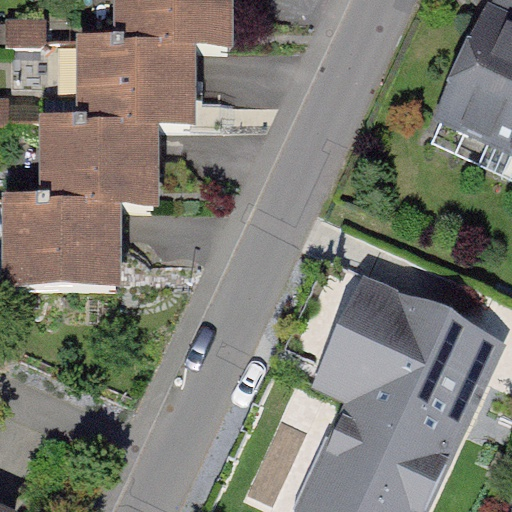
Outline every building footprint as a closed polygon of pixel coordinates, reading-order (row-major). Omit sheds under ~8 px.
[(231,0),(114,0),(113,64),(231,66),(231,0)] [(511,0),(500,0),(498,7),(511,13),(511,0)] [(511,34),(482,21),(429,138),(511,175),(511,34)] [(197,76),(79,74),(78,148),(196,150),(197,76)] [(160,153),(43,151),(41,225),(159,227),(160,153)] [(438,511),(511,344),(511,288),(349,217),(239,469),(337,511),(438,511)] [(121,229),(4,227),(2,301),(120,303),(121,229)]
